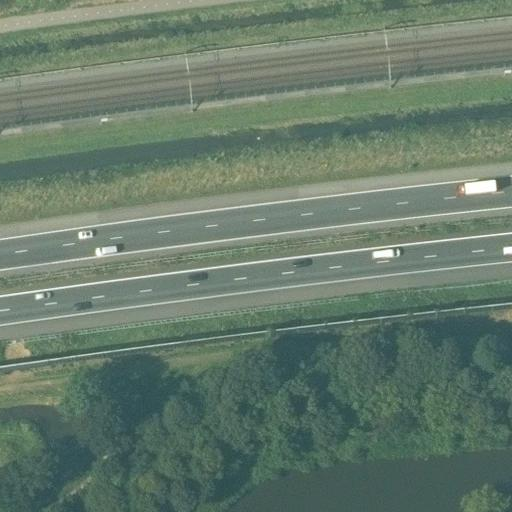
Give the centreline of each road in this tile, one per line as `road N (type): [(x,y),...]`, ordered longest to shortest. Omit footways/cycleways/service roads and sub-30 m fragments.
road 1 (motorway): [(0,312),(511,247)]
road 2 (motorway): [(511,193),(0,257)]
